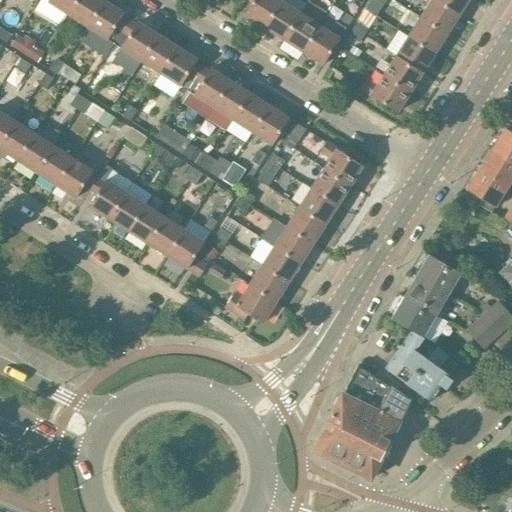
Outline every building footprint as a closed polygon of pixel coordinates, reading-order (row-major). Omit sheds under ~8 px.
[(49,0),(49,1),(69,14),(77,0),(49,0)] [(77,0),(69,14),(88,26),(105,1),(103,0),(77,0)] [(250,0),(253,1),(244,15),(264,28),(281,2),(278,0),(250,0)] [(387,0),(371,0),(366,8),(377,15),(387,0)] [(447,35),(460,16),(434,0),(433,0),(421,19),(447,35)] [(434,0),(460,16),(470,0),(434,0)] [(114,43),(122,31),(129,21),(122,17),(124,14),(105,1),(88,26),(108,39),(114,43)] [(264,28),(284,40),(300,14),(281,2),(264,28)] [(300,14),(284,40),(303,52),(319,26),(327,14),(308,2),(300,14)] [(353,17),(346,12),(339,23),(346,28),(353,17)] [(421,19),(409,38),(435,54),(447,35),(421,19)] [(137,21),(135,25),(129,21),(122,31),(114,43),(141,60),(157,34),(137,21)] [(359,21),(354,29),(365,36),(369,28),(359,21)] [(303,52),(323,65),(346,28),(339,23),(335,25),(330,33),(319,26),(303,52)] [(0,26),(0,36),(8,42),(12,35),(0,26)] [(365,36),(354,29),(349,36),(360,43),(365,36)] [(177,47),(157,34),(141,60),(161,73),(177,47)] [(12,44),(38,61),(44,52),(18,35),(12,44)] [(397,57),(423,74),(435,54),(409,38),(397,57)] [(350,52),(358,57),(362,51),(354,46),(350,52)] [(197,60),(177,47),(161,73),(187,90),(195,78),(202,67),(195,63),(197,60)] [(397,57),(385,76),(411,92),(423,74),(397,57)] [(22,58),(16,66),(26,72),(32,64),(22,58)] [(57,59),(50,70),(58,75),(59,73),(65,64),(57,59)] [(81,74),(65,64),(59,73),(76,83),(81,74)] [(195,78),(187,90),(214,107),(230,81),(210,68),(208,71),(202,67),(195,78)] [(54,78),(46,73),(39,84),(46,89),(54,78)] [(398,112),(411,92),(385,76),(377,87),(367,81),(362,89),(398,112)] [(250,93),(230,81),(214,107),(207,118),(225,129),(232,119),(250,93)] [(85,98),(77,93),(70,104),(77,109),(85,98)] [(250,93),(232,119),(252,131),(269,106),(250,93)] [(85,98),(77,109),(85,114),(92,102),(85,98)] [(94,104),(87,115),(97,121),(98,121),(103,112),(104,110),(94,104)] [(128,104),(121,116),(129,121),(137,109),(128,104)] [(289,119),(269,106),(252,131),(272,144),(289,119)] [(108,128),(115,117),(104,110),(103,112),(98,121),(97,121),(108,128)] [(0,144),(15,122),(0,112),(0,144)] [(0,148),(17,160),(34,134),(15,122),(0,144),(0,148)] [(141,148),(147,138),(131,127),(124,137),(141,148)] [(511,133),(505,129),(492,150),(511,162),(511,133)] [(172,132),(166,143),(183,154),(189,143),(172,132)] [(285,133),(280,142),(292,150),(297,140),(285,133)] [(53,146),(34,134),(17,160),(37,172),(53,146)] [(331,158),(324,170),(350,186),(363,166),(326,142),(320,151),(331,158)] [(150,155),(158,160),(169,167),(176,157),(165,150),(165,149),(157,144),(150,155)] [(195,161),(201,151),(190,144),(183,154),(195,161)] [(37,172),(56,184),(73,158),(53,146),(37,172)] [(251,161),(259,165),(266,154),(258,149),(251,161)] [(511,162),(492,150),(480,169),(508,186),(511,180),(511,162)] [(210,156),(202,151),(195,162),(203,167),(210,156)] [(280,168),(285,160),(273,153),(268,161),(279,167),(280,168)] [(210,156),(203,167),(210,172),(217,161),(210,156)] [(221,156),(211,171),(221,178),(231,163),(221,156)] [(179,169),(183,161),(176,157),(172,164),(179,169)] [(84,185),(91,190),(97,179),(91,175),(93,171),(73,158),(56,184),(76,197),(84,185)] [(257,178),(268,186),(280,168),(279,167),(268,161),(257,178)] [(181,175),(189,180),(196,169),(189,164),(181,175)] [(235,186),(242,174),(231,167),(223,178),(235,186)] [(203,173),(196,169),(189,180),(196,185),(203,173)] [(495,207),(508,186),(480,169),(467,189),(465,192),(464,192),(462,195),(492,211),(495,207)] [(324,170),(312,189),(337,205),(350,186),(324,170)] [(104,183),(97,179),(91,190),(97,194),(90,206),(111,220),(128,195),(106,181),(104,183)] [(215,187),(228,195),(230,192),(217,184),(215,187)] [(243,188),(242,191),(239,196),(250,203),(255,195),(243,188)] [(312,189),(299,208),(325,225),(337,205),(312,189)] [(145,205),(128,195),(111,220),(129,231),(145,205)] [(245,211),(250,203),(239,196),(234,204),(245,211)] [(165,218),(145,205),(129,231),(149,243),(165,218)] [(299,208),(287,227),(313,244),(325,225),(299,208)] [(202,227),(210,232),(217,221),(209,216),(202,227)] [(184,230),(165,218),(149,243),(168,255),(184,230)] [(220,226),(215,234),(226,241),(231,234),(220,226)] [(287,227),(275,247),(300,263),(313,244),(287,227)] [(204,242),(184,230),(168,255),(188,268),(204,242)] [(226,241),(215,234),(210,242),(221,249),(226,241)] [(275,247),(263,266),(288,282),(300,263),(275,247)] [(452,254),(442,248),(437,256),(447,262),(452,254)] [(430,253),(417,275),(450,295),(464,273),(430,253)] [(200,276),(206,266),(199,261),(193,271),(200,276)] [(209,270),(221,278),(226,270),(214,262),(209,270)] [(511,262),(502,272),(511,282),(511,262)] [(288,282),(263,266),(250,285),(276,301),(288,282)] [(450,295),(417,275),(405,296),(438,316),(442,319),(454,297),(450,295)] [(262,323),(276,301),(250,285),(242,298),(234,293),(225,307),(244,319),(248,314),(262,323)] [(425,338),(438,316),(405,296),(392,318),(413,331),(425,338)] [(489,310),(505,329),(511,323),(511,314),(500,300),(489,310)] [(489,310),(478,320),(495,338),(505,329),(489,310)] [(495,338),(478,320),(467,330),(468,331),(484,349),(495,338)] [(457,375),(452,372),(457,363),(436,344),(425,338),(413,331),(404,346),(404,345),(398,355),(399,355),(390,370),(437,398),(446,382),(451,385),(457,375)] [(488,369),(480,361),(469,370),(477,379),(488,369)] [(379,378),(359,365),(344,393),(342,392),(336,406),(329,420),(386,449),(391,439),(395,441),(402,429),(397,426),(410,400),(395,390),(379,378)] [(400,383),(383,372),(379,378),(395,390),(400,383)] [(329,420),(314,451),(371,479),(386,449),(329,420)]
